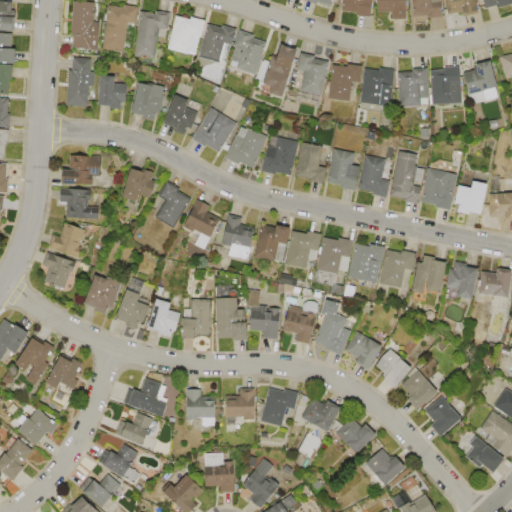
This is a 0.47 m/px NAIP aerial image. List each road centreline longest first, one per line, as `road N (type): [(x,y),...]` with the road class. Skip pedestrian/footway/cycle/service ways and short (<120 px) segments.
road 1 (residential): [(476,511),(396,423),(347,386),(291,368),(145,359),(85,336),(5,286)]
road 2 (residential): [(511,248),(239,192),(129,139),(41,130)]
road 3 (residential): [(511,28),(403,47),(325,35),(217,0)]
road 4 (residential): [(49,0),(32,227),(0,292)]
road 5 (residential): [(114,349),(73,453),(15,511)]
